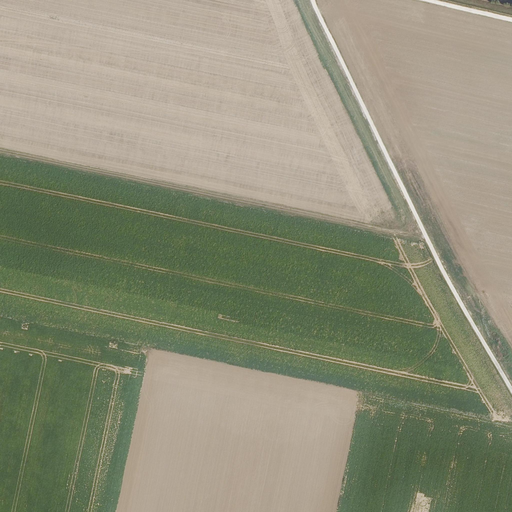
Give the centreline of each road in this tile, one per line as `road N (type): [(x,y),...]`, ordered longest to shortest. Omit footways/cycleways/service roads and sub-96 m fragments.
road 1 (track): [(511,391),(455,298),(310,0)]
road 2 (track): [(0,152),(428,241)]
